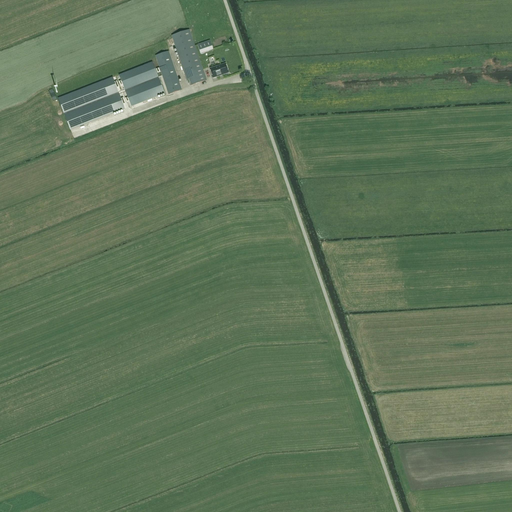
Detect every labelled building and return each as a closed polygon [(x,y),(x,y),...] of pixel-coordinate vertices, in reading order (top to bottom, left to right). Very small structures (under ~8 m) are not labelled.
[(207,80),(190,30),(172,36),(187,80),(189,79),(191,85),(207,80)] [(201,53),(213,49),(210,41),(198,45),(201,53)] [(169,94),(182,90),(169,51),(156,56),(169,94)] [(152,63),(119,75),(131,107),(164,94),(152,63)] [(212,82),(228,76),(225,67),(209,72),(212,82)] [(59,99),(71,130),(124,109),(122,105),(123,104),(126,104),(123,98),(121,99),(120,99),(116,88),(117,88),(119,87),(117,81),(115,82),(114,82),(112,78),(59,99)]
